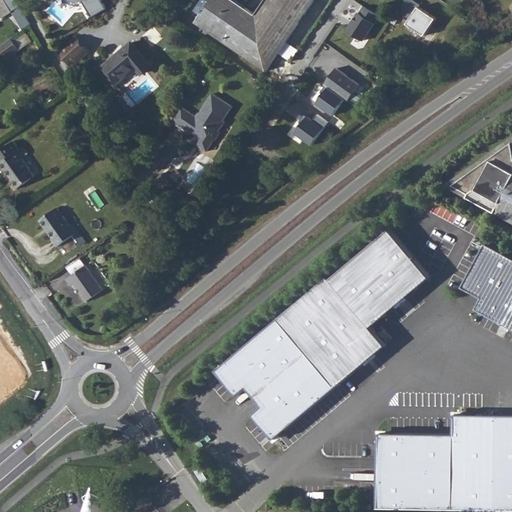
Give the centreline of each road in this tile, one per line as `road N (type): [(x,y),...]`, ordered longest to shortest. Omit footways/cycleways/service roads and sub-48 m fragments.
road 1 (tertiary): [(511,55),(321,188),(107,359)]
road 2 (tertiary): [(127,379),(358,183),(511,71)]
road 3 (residential): [(344,0),(265,115)]
